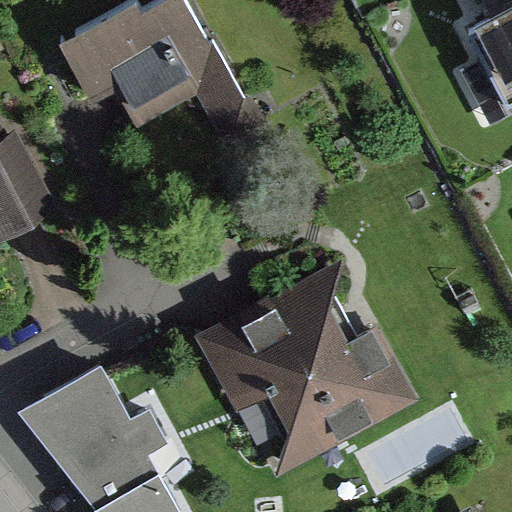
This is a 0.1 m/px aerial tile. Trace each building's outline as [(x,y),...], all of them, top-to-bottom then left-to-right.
[(172,0),(145,0),(50,47),(76,99),(118,78),(140,121),(188,97),(202,126),(228,113),(172,0)] [(463,0),(473,20),(510,0),(463,0)] [(511,2),(463,30),(498,94),(511,86),(511,2)] [(0,166),(0,219),(23,207),(0,166)] [(330,275),(205,338),(270,467),(396,403),(330,275)] [(85,511),(176,511),(102,369),(2,421),(85,511)]
